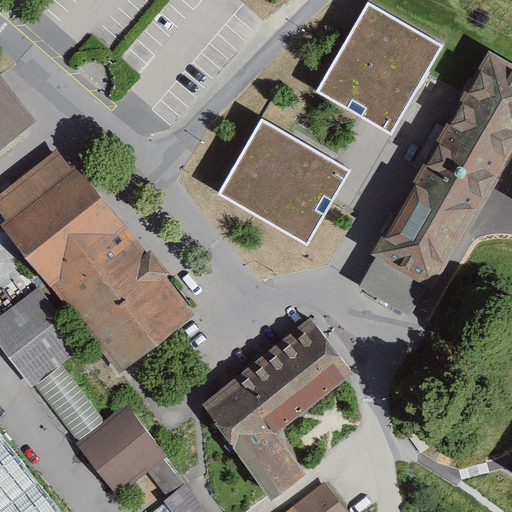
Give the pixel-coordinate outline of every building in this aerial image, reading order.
[(371,8),(323,91),(393,131),(441,48),(371,8)] [(511,157),(511,69),(488,56),(370,262),(374,264),(359,290),(411,320),(426,293),(432,297),(511,157)] [(0,145),(35,118),(0,74),(0,145)] [(261,123),(218,196),(308,245),(350,174),(261,123)] [(74,166),(62,150),(0,198),(0,204),(10,217),(4,222),(122,371),(197,312),(168,275),(173,271),(154,246),(149,250),(80,161),(74,166)] [(86,347),(40,286),(0,316),(0,339),(34,386),(86,347)] [(355,372),(318,324),(207,408),(274,496),(307,471),(277,432),(355,372)] [(211,511),(127,404),(79,442),(121,495),(151,472),(170,497),(167,499),(176,511),(211,511)] [(52,511),(0,444),(0,511),(52,511)] [(350,511),(326,482),(288,511),(350,511)]
